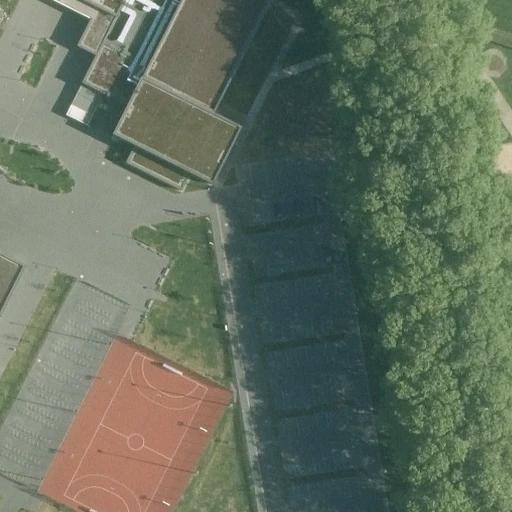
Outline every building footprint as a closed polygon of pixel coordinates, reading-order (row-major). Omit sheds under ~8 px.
[(60,0),(58,5),(90,21),(77,46),(96,56),(65,117),(87,128),(103,96),(125,108),(111,137),(133,148),(125,165),(161,184),(181,194),(189,177),(211,187),(240,129),(212,115),(216,107),(218,103),(269,0),(60,0)] [(278,237),(280,284),(302,283),(300,236),(278,237)] [(0,250),(0,322),(29,265),(0,250)] [(43,335),(51,318),(30,309),(22,326),(43,335)] [(284,309),(277,328),(300,337),(307,319),(284,309)]
